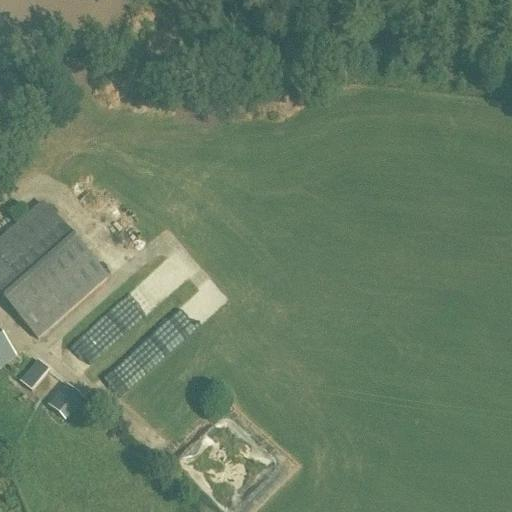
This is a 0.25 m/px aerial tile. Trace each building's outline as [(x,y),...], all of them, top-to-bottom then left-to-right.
[(0,298),(38,341),(108,278),(42,203),(0,239),(0,298)] [(0,371),(18,358),(0,336),(0,371)] [(38,362),(20,383),(32,394),(50,373),(38,362)] [(65,422),(83,400),(67,385),(49,407),(65,422)] [(241,463),(226,444),(216,452),(208,442),(187,458),(201,476),(212,468),(221,478),(241,463)]
